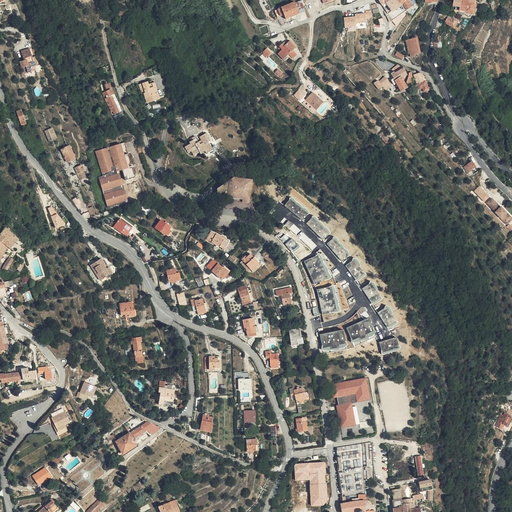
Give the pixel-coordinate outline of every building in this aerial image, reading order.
[(0,0),(0,1),(1,1),(6,12),(15,8),(10,0),(0,0)] [(294,2),(298,13),(303,12),(299,0),(294,2)] [(385,2),(381,4),(384,9),(386,12),(393,8),(398,15),(402,12),(397,5),(398,4),(395,0),(392,0),(386,4),(385,2)] [(407,0),(395,0),(398,4),(397,5),(402,12),(411,5),(407,0)] [(459,0),(452,0),(451,9),(452,9),(452,10),(456,12),(459,0)] [(463,0),(459,0),(456,12),(463,14),(466,1),(463,0)] [(466,1),(463,14),(466,15),(467,15),(468,14),(469,14),(469,13),(471,13),(474,2),(466,1)] [(287,4),(291,16),(298,13),(294,2),(288,3),(287,4)] [(275,8),(278,16),(283,14),(284,18),(291,16),(287,4),(275,8)] [(386,12),(384,9),(382,10),(385,16),(387,15),(391,20),(398,15),(393,8),(386,12)] [(366,14),(343,16),(344,28),(355,27),(356,29),(367,28),(366,18),(372,18),(372,10),(365,10),(366,14)] [(458,20),(454,17),(448,13),(443,21),(449,24),(453,27),(457,29),(460,25),(456,22),(458,20)] [(417,51),(414,37),(409,37),(410,41),(405,42),(406,46),(407,45),(409,55),(414,54),(413,51),(417,51)] [(280,58),(287,53),(291,50),(294,47),(288,40),(284,43),(283,42),(276,47),(278,50),(276,52),(280,58)] [(33,56),(29,44),(21,46),(23,53),(23,55),(18,56),(21,63),(25,61),(27,68),(32,66),(31,62),(34,61),(36,60),(35,55),(33,56)] [(268,51),(264,47),(260,50),(261,50),(259,51),(262,55),(264,54),(268,51)] [(400,62),(389,70),(392,74),(393,77),(394,77),(399,73),(405,70),(400,62)] [(405,83),(399,73),(394,77),(400,87),(405,83)] [(417,82),(418,87),(423,85),(424,89),(428,88),(425,79),(423,80),(417,82)] [(146,102),(154,99),(152,95),(148,83),(146,83),(146,81),(141,82),(144,92),(143,92),(143,93),(146,102)] [(152,95),(154,99),(158,98),(156,92),(154,92),(150,82),(148,83),(152,95)] [(115,114),(120,112),(114,95),(115,94),(113,88),(107,90),(110,96),(109,97),(115,114)] [(321,98),(310,88),(303,96),(313,106),(321,98)] [(114,95),(120,112),(123,111),(116,94),(115,94),(114,95)] [(21,125),(26,123),(21,109),(17,111),(21,125)] [(47,130),(51,140),(56,138),(52,128),(47,130)] [(206,150),(207,150),(212,147),(208,138),(210,137),(206,128),(198,132),(200,135),(201,137),(198,139),(197,137),(194,132),(186,135),(188,139),(183,142),(186,147),(190,145),(193,150),(199,147),(200,150),(205,147),(206,150)] [(135,176),(125,143),(123,142),(97,150),(102,165),(99,166),(102,176),(98,177),(108,208),(127,202),(117,172),(119,171),(122,170),(125,179),(135,176)] [(75,159),(70,145),(64,148),(65,148),(61,150),(63,153),(67,162),(75,159)] [(463,170),(472,164),(468,159),(459,165),(463,170)] [(83,170),(81,166),(75,168),(80,180),(85,178),(82,171),(83,170)] [(128,202),(119,171),(117,172),(127,202),(128,202)] [(245,200),(251,201),(255,181),(236,178),(219,190),(219,202),(226,203),(226,202),(228,202),(229,197),(245,200)] [(484,200),(501,221),(505,217),(502,213),(504,212),(498,204),(496,206),(493,201),(494,200),(490,196),(484,200)] [(77,197),(73,200),(76,205),(81,203),(77,197)] [(302,220),(309,212),(291,197),(284,206),(302,220)] [(52,207),(48,208),(56,228),(66,224),(52,207)] [(313,216),(306,224),(323,239),(330,231),(313,216)] [(167,234),(168,232),(171,228),(173,225),(164,218),(157,227),(167,234)] [(120,219),(114,227),(126,236),(132,228),(120,219)] [(296,235),(300,230),(288,220),(285,224),(289,228),(296,235)] [(19,237),(6,226),(0,233),(0,259),(1,260),(9,246),(11,248),(19,237)] [(282,226),(280,228),(278,230),(293,246),(297,244),(282,226)] [(273,233),(289,250),(293,246),(278,230),(273,233)] [(214,241),(218,235),(212,232),(209,238),(214,241)] [(219,233),(218,235),(214,241),(214,243),(227,250),(230,243),(224,239),(225,237),(219,233)] [(300,238),(311,247),(314,242),(303,234),(300,238)] [(301,248),(308,255),(310,253),(304,246),(301,248)] [(6,262),(3,268),(7,270),(16,256),(12,253),(6,262)] [(247,260),(245,258),(241,262),(245,266),(250,271),(251,272),(258,265),(250,256),(247,260)] [(103,267),(104,266),(105,265),(101,259),(91,265),(101,280),(109,274),(106,269),(105,269),(103,267)] [(357,281),(366,273),(354,259),(345,266),(357,281)] [(220,265),(215,272),(222,279),(225,276),(227,277),(231,273),(224,267),(223,268),(220,265)] [(260,267),(258,265),(251,272),(253,274),(260,267)] [(175,268),(167,270),(169,282),(182,279),(180,272),(176,273),(175,268)] [(372,305),(382,299),(372,282),(362,288),(372,305)] [(336,286),(318,288),(321,314),(339,312),(336,286)] [(247,287),(238,290),(243,305),(251,303),(247,287)] [(295,294),(294,288),(279,291),(280,297),(283,297),(284,307),(293,305),(291,295),(295,294)] [(177,293),(178,305),(186,304),(185,293),(177,293)] [(128,313),(128,316),(135,315),(134,309),(133,309),(131,300),(119,303),(121,314),(125,313),(128,313)] [(206,311),(207,314),(209,313),(206,302),(204,303),(203,300),(196,302),(195,300),(192,301),(194,307),(197,306),(199,313),(206,311)] [(378,311),(387,329),(397,324),(388,306),(378,311)] [(369,318),(346,327),(353,343),(375,334),(369,318)] [(247,332),(247,336),(256,335),(254,328),(253,321),(242,323),(244,330),(246,329),(247,332)] [(343,329),(319,334),(323,351),(346,346),(343,329)] [(301,330),(290,331),(292,347),(303,345),(301,330)] [(143,337),(132,337),(132,342),(134,342),(135,357),(143,356),(142,342),(143,342),(143,337)] [(379,341),(382,354),(399,350),(397,338),(379,341)] [(8,345),(8,341),(0,343),(0,352),(0,351),(0,349),(6,348),(6,346),(8,345)] [(271,352),(267,352),(267,358),(271,358),(271,369),(279,368),(279,366),(280,366),(279,354),(271,355),(271,352)] [(211,359),(211,372),(220,372),(220,359),(211,359)] [(46,365),(39,366),(40,373),(41,373),(42,375),(47,375),(47,372),(48,372),(46,365)] [(19,371),(6,372),(0,371),(0,377),(2,377),(2,380),(7,380),(37,377),(36,370),(29,371),(28,367),(18,368),(19,371)] [(351,402),(367,399),(365,389),(367,388),(365,377),(330,385),(332,397),(337,396),(339,405),(339,409),(337,410),(341,427),(352,425),(348,408),(352,407),(351,402)] [(87,394),(93,384),(83,379),(78,389),(87,394)] [(160,380),(158,387),(161,387),(160,394),(164,395),(163,405),(171,406),(174,390),(164,388),(165,381),(160,380)] [(246,381),(239,382),(240,392),(252,391),(251,381),(246,381)] [(96,385),(93,384),(87,394),(90,395),(96,385)] [(294,391),(294,389),(290,390),(292,396),(296,395),(297,402),(300,401),(305,400),(306,400),(305,393),(304,393),(303,389),(300,390),(294,391)] [(56,431),(65,427),(64,424),(69,421),(64,411),(50,417),(53,422),(51,423),(55,431),(56,431)] [(245,427),(250,426),(255,426),(255,413),(250,413),(250,412),(244,413),(245,427)] [(498,423),(501,425),(504,427),(510,416),(502,412),(500,416),(497,414),(491,425),(495,428),(498,423)] [(299,433),(305,432),(308,432),(308,425),(306,425),(305,420),(298,421),(299,431),(299,433)] [(150,434),(160,428),(147,422),(129,433),(133,441),(135,440),(134,438),(147,430),(150,434)] [(66,431),(65,427),(56,431),(58,435),(66,431)] [(129,433),(116,441),(124,455),(137,447),(133,441),(129,433)] [(257,440),(247,441),(247,454),(254,453),(254,452),(258,452),(257,440)] [(309,480),(311,506),(327,505),(325,462),(294,463),(295,481),(309,480)] [(43,469),(34,476),(37,480),(46,473),(43,469)] [(430,480),(419,481),(421,492),(428,490),(426,500),(431,500),(432,489),(430,480)] [(394,508),(393,508),(393,511),(402,511),(400,488),(392,489),(394,508)] [(346,503),(343,503),(341,503),(341,511),(353,511),(356,511),(368,510),(370,509),(370,508),(370,507),(371,505),(373,505),(373,504),(370,504),(369,502),(369,501),(368,501),(367,500),(366,500),(366,495),(359,496),(359,498),(353,499),(353,502),(346,503)] [(101,498),(87,511),(86,511),(95,511),(105,502),(101,498)] [(403,511),(404,511),(410,511),(410,508),(414,508),(413,498),(402,498),(403,511)] [(52,511),(56,508),(53,504),(53,503),(50,499),(44,504),(45,505),(36,511),(52,511)] [(180,511),(179,508),(176,500),(158,506),(159,509),(160,511),(158,511),(180,511)]
